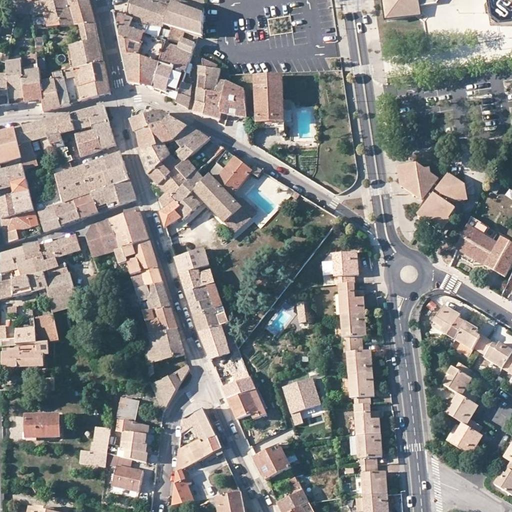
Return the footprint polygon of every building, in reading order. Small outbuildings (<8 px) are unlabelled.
[(52,0),(41,2),(19,5),(17,15),(33,15),(35,29),(76,27),(68,0),(52,0)] [(90,0),(68,0),(76,27),(81,26),(96,26),(93,12),(90,0)] [(184,2),(178,0),(173,0),(163,28),(144,25),(127,17),(115,12),(129,84),(153,89),(161,65),(160,64),(167,44),(172,28),(184,2)] [(131,0),(127,17),(144,25),(163,28),(173,0),(131,0)] [(511,0),(384,0),(388,19),(421,14),(420,6),(442,3),(441,0),(505,0),(511,4),(511,0)] [(502,0),(504,12),(511,10),(511,4),(505,0),(502,0)] [(205,11),(184,2),(172,28),(186,33),(203,38),(205,11)] [(25,21),(34,20),(33,15),(17,15),(16,23),(24,24),(25,21)] [(100,41),(96,26),(81,26),(84,44),(100,41)] [(194,51),(196,45),(183,39),(186,33),(172,28),(167,44),(179,48),(175,59),(190,64),(194,51)] [(38,52),(46,51),(44,37),(36,38),(38,52)] [(84,44),(71,46),(75,70),(105,64),(102,51),(100,41),(84,44)] [(185,80),(193,80),(193,78),(190,77),(192,72),(194,66),(190,64),(175,59),(179,48),(167,44),(160,64),(161,65),(187,74),(185,80)] [(0,62),(7,64),(7,63),(8,59),(9,56),(0,54),(0,62)] [(23,68),(22,58),(8,59),(7,63),(7,64),(8,76),(10,106),(18,104),(26,103),(23,68)] [(218,66),(200,58),(200,63),(200,67),(217,70),(218,66)] [(75,70),(54,74),(56,80),(62,108),(73,105),(72,104),(112,95),(107,72),(105,64),(75,70)] [(153,89),(153,91),(163,94),(170,96),(169,98),(178,101),(180,94),(185,80),(187,74),(161,65),(153,89)] [(39,66),(23,68),(26,103),(34,102),(43,101),(44,100),(43,82),(41,70),(40,70),(39,66)] [(221,70),(217,70),(200,67),(199,71),(199,76),(211,79),(208,93),(217,94),(219,81),(221,70)] [(0,107),(10,106),(8,76),(0,76),(0,107)] [(211,79),(199,76),(197,90),(196,103),(197,103),(207,105),(208,93),(211,79)] [(255,77),(257,129),(266,129),(266,123),(285,123),(284,111),(284,101),(284,95),(283,76),(255,77)] [(56,80),(43,82),(44,100),(43,101),(45,113),(55,110),(62,108),(56,80)] [(184,107),(188,109),(192,96),(193,80),(185,80),(180,94),(178,101),(177,104),(184,107)] [(228,83),(219,81),(217,94),(225,96),(228,83)] [(221,115),(223,115),(229,116),(248,119),(246,91),(242,89),(228,83),(225,96),(221,115)] [(207,105),(197,103),(194,114),(221,120),(223,115),(221,115),(225,96),(217,94),(208,93),(207,105)] [(110,119),(106,106),(97,108),(88,111),(92,128),(94,131),(97,131),(102,151),(117,147),(110,119)] [(82,112),(72,115),(76,132),(92,128),(88,111),(82,112)] [(162,113),(133,121),(134,127),(136,134),(138,134),(164,125),(171,119),(163,115),(162,113)] [(63,117),(45,122),(48,139),(53,148),(62,165),(70,161),(73,160),(72,156),(71,157),(71,155),(68,156),(68,153),(66,149),(62,135),(76,132),(72,115),(63,117)] [(195,131),(171,119),(164,125),(167,134),(164,135),(166,146),(170,144),(177,155),(182,151),(190,144),(201,134),(195,131)] [(32,126),(16,130),(24,166),(25,170),(39,166),(31,143),(42,140),(45,150),(53,148),(48,139),(45,122),(32,126)] [(164,125),(138,134),(140,141),(142,151),(157,147),(155,138),(164,135),(167,134),(164,125)] [(3,134),(0,134),(0,171),(10,169),(24,166),(16,130),(3,134)] [(94,131),(76,136),(82,157),(102,151),(97,131),(94,131)] [(182,151),(177,155),(185,164),(192,158),(211,141),(205,137),(201,134),(190,144),(182,151)] [(157,147),(166,146),(164,135),(155,138),(157,147)] [(139,151),(138,152),(142,161),(144,162),(146,168),(150,176),(157,170),(162,165),(172,156),(175,156),(177,155),(170,144),(166,146),(157,147),(142,151),(139,151)] [(213,160),(203,169),(199,173),(206,181),(211,176),(232,199),(234,195),(253,172),(228,152),(217,164),(213,160)] [(66,173),(57,176),(63,198),(38,205),(39,210),(55,206),(75,200),(131,182),(130,177),(126,164),(123,154),(73,170),(66,173)] [(157,170),(150,176),(152,185),(155,192),(166,181),(175,172),(183,165),(185,164),(177,155),(175,156),(172,156),(162,165),(157,170)] [(166,181),(155,192),(157,198),(160,197),(161,200),(160,201),(166,211),(169,216),(186,202),(181,197),(199,173),(203,169),(192,158),(185,164),(183,165),(175,172),(166,181)] [(66,173),(73,170),(70,161),(62,165),(62,167),(66,173)] [(401,186),(417,164),(398,167),(401,186)] [(417,164),(401,186),(427,204),(419,216),(440,232),(456,209),(450,205),(452,202),(454,203),(466,186),(449,174),(440,187),(437,185),(440,180),(431,175),(431,168),(425,170),(417,164)] [(24,166),(10,169),(13,187),(15,195),(19,216),(35,211),(28,181),(25,170),(24,166)] [(10,169),(0,171),(0,190),(13,187),(10,169)] [(166,211),(162,214),(167,229),(181,219),(184,222),(205,203),(235,234),(251,219),(243,211),(249,205),(244,200),(239,201),(234,195),(232,199),(211,176),(206,181),(199,173),(181,197),(186,202),(169,216),(166,211)] [(131,182),(75,200),(81,219),(99,213),(98,210),(95,198),(105,194),(109,206),(110,209),(137,200),(131,182)] [(469,201),(466,186),(454,203),(469,201)] [(98,210),(109,206),(105,194),(95,198),(98,210)] [(15,195),(0,198),(1,208),(3,220),(19,216),(15,195)] [(55,206),(62,226),(71,223),(81,219),(75,200),(55,206)] [(55,206),(39,210),(45,233),(53,231),(63,228),(62,226),(55,206)] [(19,216),(3,220),(6,233),(4,233),(6,240),(6,241),(8,242),(10,242),(12,242),(25,238),(23,230),(39,226),(35,211),(19,216)] [(140,211),(92,227),(87,237),(94,259),(115,251),(120,265),(128,262),(124,249),(150,240),(148,236),(142,217),(140,211)] [(468,226),(485,236),(490,228),(472,218),(468,226)] [(485,236),(468,226),(458,249),(506,278),(511,265),(511,243),(504,238),(500,244),(485,236)] [(62,241),(52,245),(57,260),(82,252),(77,237),(62,241)] [(124,249),(128,262),(132,276),(158,269),(155,257),(150,240),(124,249)] [(35,245),(24,248),(27,262),(32,260),(37,275),(45,273),(46,281),(70,274),(67,264),(59,267),(57,260),(52,245),(42,247),(40,243),(35,245)] [(16,251),(1,255),(1,275),(20,270),(22,279),(29,277),(37,275),(32,260),(27,262),(24,248),(16,251)] [(206,249),(176,259),(179,268),(181,275),(200,269),(211,266),(206,249)] [(340,278),(341,286),(355,286),(354,277),(359,277),(357,254),(333,255),(333,260),(334,274),(334,279),(340,278)] [(334,274),(333,260),(323,261),(324,275),(334,274)] [(161,276),(158,269),(132,276),(137,291),(163,283),(161,276)] [(202,274),(200,269),(181,275),(185,286),(187,293),(208,287),(216,284),(212,271),(202,274)] [(37,275),(29,277),(33,292),(37,291),(48,289),(46,281),(45,273),(37,275)] [(70,274),(46,281),(48,289),(50,298),(76,290),(71,274),(70,274)] [(94,296),(99,294),(105,292),(99,275),(89,278),(94,296)] [(22,279),(14,281),(14,297),(25,294),(33,292),(29,277),(22,279)] [(14,281),(1,284),(0,296),(0,300),(7,299),(14,297),(14,281)] [(166,294),(163,283),(137,291),(140,301),(143,311),(170,307),(166,294)] [(216,284),(208,287),(215,310),(195,316),(197,325),(200,334),(230,324),(216,284)] [(338,287),(341,316),(366,314),(365,298),(360,299),(360,292),(355,292),(355,286),(341,286),(338,287)] [(208,287),(187,293),(192,307),(195,316),(215,310),(208,287)] [(76,290),(50,298),(54,314),(80,305),(76,290)] [(140,301),(137,291),(130,293),(133,303),(140,301)] [(105,292),(99,294),(102,302),(108,300),(105,292)] [(307,323),(305,304),(296,305),(298,324),(307,323)] [(176,325),(170,307),(143,311),(150,334),(178,330),(176,325)] [(446,307),(435,323),(444,329),(442,333),(455,341),(464,328),(457,323),(461,316),(446,307)] [(347,339),(348,346),(362,345),(362,338),(368,338),(366,314),(341,316),(342,340),(347,339)] [(54,316),(38,318),(41,344),(55,342),(61,341),(54,316)] [(433,327),(442,333),(444,329),(435,323),(433,327)] [(467,323),(464,328),(455,341),(473,352),(475,348),(481,351),(488,340),(483,336),(481,338),(476,335),(479,331),(467,323)] [(230,324),(200,334),(206,348),(211,360),(232,354),(231,352),(239,349),(230,324)] [(36,329),(18,331),(17,338),(17,346),(38,344),(36,329)] [(186,355),(178,330),(150,334),(143,335),(146,348),(149,365),(142,366),(144,379),(153,376),(155,375),(156,372),(154,363),(186,355)] [(495,344),(488,340),(481,351),(488,356),(486,359),(503,369),(511,356),(511,353),(511,351),(501,344),(499,348),(495,346),(495,344)] [(17,346),(10,347),(10,354),(3,355),(3,369),(45,368),(46,355),(56,356),(55,342),(41,344),(38,344),(17,346)] [(347,354),(349,376),(373,374),(372,352),(363,352),(362,345),(348,346),(348,354),(347,354)] [(140,349),(142,366),(149,365),(146,348),(140,349)] [(511,357),(511,356),(503,369),(511,375),(511,357)] [(453,368),(448,375),(452,378),(446,387),(459,395),(462,397),(466,390),(473,381),(468,378),(472,371),(470,370),(460,364),(457,370),(453,368)] [(190,370),(189,366),(171,379),(153,387),(165,411),(179,389),(190,370)] [(356,399),(356,407),(370,406),(370,398),(375,397),(373,374),(349,376),(351,400),(356,399)] [(442,384),(446,387),(452,378),(448,375),(442,384)] [(314,379),(283,389),(296,428),(305,425),(303,420),(301,413),(321,406),(322,406),(314,379)] [(57,380),(42,380),(42,391),(57,392),(57,380)] [(478,398),(466,390),(462,397),(459,395),(447,414),(464,424),(467,426),(471,420),(479,407),(474,404),(478,398)] [(257,393),(229,401),(238,422),(252,417),(254,422),(267,416),(257,393)] [(139,403),(123,398),(118,417),(134,422),(139,403)] [(301,413),(303,420),(323,413),(321,406),(301,413)] [(355,407),(357,437),(382,435),(381,419),(377,419),(376,413),(371,413),(370,406),(356,407),(355,407)] [(204,409),(183,421),(182,434),(194,428),(200,441),(180,451),(173,507),(195,502),(189,486),(183,471),(186,470),(223,450),(204,409)] [(60,415),(26,416),(27,439),(60,438),(60,415)] [(483,428),(471,420),(467,426),(464,424),(452,444),(472,456),(484,437),(479,434),(483,428)] [(148,426),(126,421),(121,458),(133,461),(147,463),(149,455),(146,455),(148,446),(146,446),(148,436),(147,436),(148,426)] [(112,430),(97,428),(95,443),(93,443),(92,453),(82,452),(80,465),(107,468),(107,465),(108,455),(112,430)] [(362,460),(362,467),(377,466),(376,459),(383,458),(382,435),(357,437),(359,460),(362,460)] [(275,436),(249,448),(254,459),(280,446),(275,436)] [(292,469),(280,446),(254,459),(266,481),(292,469)] [(131,470),(133,461),(121,458),(108,455),(107,465),(117,468),(113,487),(140,493),(144,473),(131,470)] [(511,463),(507,470),(510,471),(507,476),(505,474),(503,473),(496,486),(511,495),(511,463)] [(362,475),(364,497),(388,496),(387,473),(377,473),(377,466),(362,467),(363,475),(362,475)] [(186,470),(183,471),(189,486),(192,485),(186,470)] [(364,497),(362,475),(355,476),(356,498),(364,497)] [(297,477),(288,481),(295,496),(277,504),(281,511),(294,511),(310,504),(297,477)] [(245,511),(241,494),(216,499),(218,511),(245,511)] [(389,511),(388,496),(364,497),(364,511),(389,511)] [(210,511),(218,511),(216,500),(208,501),(210,511)]
